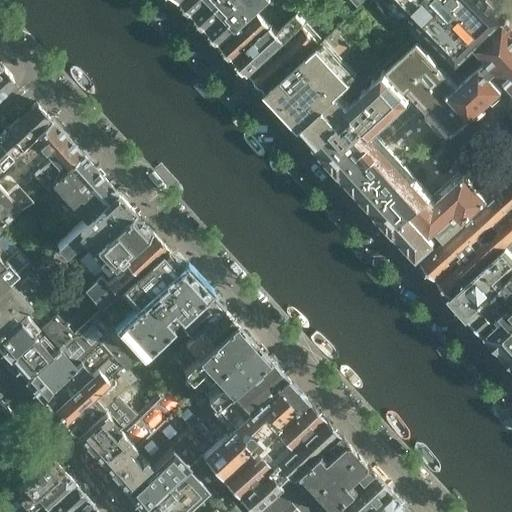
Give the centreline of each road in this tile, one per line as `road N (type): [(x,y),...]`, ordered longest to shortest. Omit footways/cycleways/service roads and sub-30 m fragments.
road 1 (residential): [(0,36),(438,511)]
road 2 (residential): [(511,392),(156,0)]
